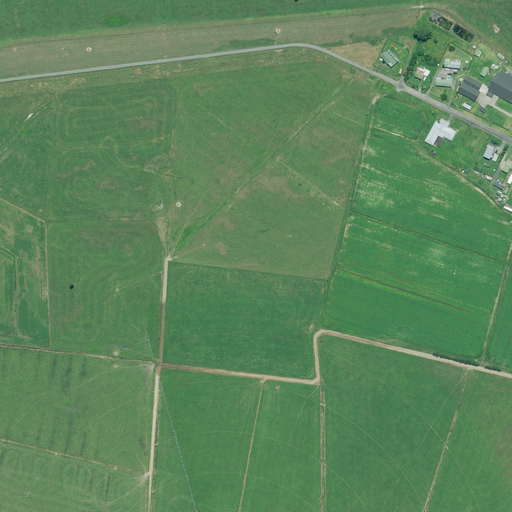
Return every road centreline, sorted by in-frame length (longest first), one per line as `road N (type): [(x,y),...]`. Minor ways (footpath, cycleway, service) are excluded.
road 1 (track): [(0,81),(294,44),(397,84)]
road 2 (unclassified): [(397,84),(511,141)]
